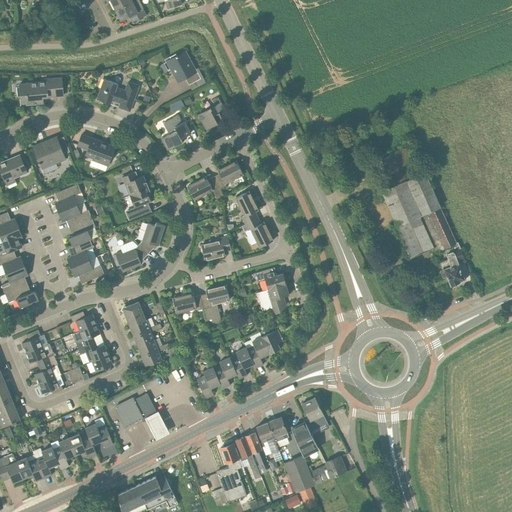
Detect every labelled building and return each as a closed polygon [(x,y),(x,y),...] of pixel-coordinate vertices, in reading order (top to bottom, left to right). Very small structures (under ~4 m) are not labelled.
[(110,0),(116,11),(133,2),(131,0),(110,0)] [(139,0),(135,0),(133,2),(116,11),(121,21),(130,16),(133,22),(146,15),(143,10),(144,9),(139,0)] [(170,0),(166,1),(168,9),(182,4),(180,0),(170,0)] [(186,54),(185,51),(177,56),(176,53),(164,59),(174,76),(175,75),(177,79),(180,80),(181,81),(185,79),(189,85),(200,79),(189,58),(190,57),(187,53),(186,54)] [(46,97),(47,95),(47,94),(63,92),(62,78),(46,79),(46,82),(20,84),(20,87),(16,87),(17,97),(21,96),(22,105),(43,103),(43,97),(46,97)] [(125,91),(116,87),(118,84),(104,79),(97,99),(110,104),(112,99),(121,102),(119,107),(130,111),(139,86),(128,82),(125,91)] [(189,97),(183,100),(186,105),(192,103),(189,97)] [(180,100),(175,103),(179,110),(184,107),(180,100)] [(198,114),(206,129),(217,124),(217,125),(218,124),(218,123),(219,122),(219,123),(224,120),(221,117),(227,114),(221,102),(198,114)] [(182,123),(178,116),(163,123),(169,135),(162,138),(168,150),(183,142),(181,138),(191,133),(184,122),(182,123)] [(109,164),(115,147),(82,134),(77,146),(88,150),(85,155),(92,158),(92,160),(99,163),(100,161),(109,164)] [(66,159),(57,137),(45,141),(40,143),(33,146),(42,169),(66,159)] [(423,173),(410,145),(377,160),(390,188),(382,191),(397,226),(397,227),(410,258),(434,247),(437,252),(444,249),(457,243),(425,173),(423,173)] [(14,160),(10,160),(0,163),(0,167),(7,185),(16,181),(14,177),(27,172),(21,157),(14,160)] [(214,177),(220,189),(227,186),(225,183),(243,174),(236,161),(218,171),(220,174),(214,177)] [(130,195),(148,188),(143,176),(136,178),(134,172),(122,177),(130,195)] [(220,189),(214,177),(208,180),(206,177),(188,186),(194,199),(212,190),(214,193),(218,200),(224,197),(220,189)] [(55,203),(59,212),(77,204),(74,196),(82,193),(78,184),(55,193),(59,201),(55,203)] [(150,192),(148,188),(130,195),(135,208),(128,211),(131,220),(151,212),(147,203),(151,201),(148,193),(150,192)] [(242,217),(245,224),(258,218),(255,211),(258,210),(249,191),(235,198),(244,216),(242,217)] [(89,210),(81,213),(77,204),(59,212),(62,222),(66,220),(69,228),(92,218),(89,210)] [(0,235),(19,228),(15,218),(11,220),(8,212),(0,214),(0,235)] [(90,239),(90,240),(98,236),(94,228),(96,227),(92,218),(69,228),(73,236),(69,237),(72,246),(73,247),(90,239)] [(258,218),(245,224),(246,224),(248,230),(251,229),(260,247),(273,241),(264,222),(261,224),(258,218)] [(139,245),(148,254),(156,245),(158,246),(165,225),(156,222),(155,225),(148,223),(142,241),(139,245)] [(0,255),(14,250),(22,247),(19,239),(23,237),(19,228),(0,235),(0,255)] [(205,260),(225,255),(224,251),(231,250),(228,236),(220,238),(221,240),(201,245),(205,260)] [(90,240),(90,239),(73,247),(72,246),(67,248),(71,257),(67,258),(71,268),(89,260),(86,251),(94,248),(90,240)] [(457,243),(444,249),(448,259),(440,262),(442,270),(441,271),(443,276),(447,275),(451,286),(465,280),(458,262),(465,259),(458,242),(457,243)] [(148,254),(139,245),(135,249),(123,254),(122,251),(115,254),(123,272),(142,264),(141,262),(148,254)] [(14,250),(0,255),(0,275),(6,273),(25,266),(21,256),(17,258),(14,250)] [(104,274),(97,257),(89,260),(71,268),(74,277),(78,275),(82,283),(104,274)] [(28,275),(25,266),(6,273),(9,282),(1,285),(5,294),(28,284),(25,277),(28,275)] [(268,289),(268,290),(273,288),(286,284),(283,274),(277,275),(275,267),(255,273),(258,282),(265,280),(268,289)] [(28,284),(5,294),(9,302),(16,299),(20,308),(39,300),(35,291),(31,292),(28,284)] [(283,297),(289,295),(286,284),(273,288),(268,290),(268,289),(260,292),(266,302),(270,301),(272,308),(286,304),(283,297)] [(206,290),(207,293),(200,295),(204,309),(207,324),(221,321),(219,315),(216,316),(214,308),(217,307),(216,303),(230,300),(226,285),(206,290)] [(204,309),(200,295),(194,297),(193,293),(173,298),(176,313),(196,308),(197,311),(204,309)] [(138,302),(131,305),(127,306),(124,312),(125,312),(130,326),(146,320),(138,302)] [(160,314),(164,312),(160,302),(156,304),(160,314)] [(273,315),(288,311),(286,304),(272,308),(271,308),(273,315)] [(80,331),(96,324),(92,314),(85,317),(83,311),(70,316),(73,322),(76,321),(80,331)] [(151,332),(156,330),(154,326),(149,328),(146,320),(130,326),(134,336),(150,330),(151,332)] [(96,324),(80,331),(72,334),(76,343),(78,342),(81,348),(84,347),(95,342),(93,336),(100,334),(96,324)] [(262,336),(270,353),(280,349),(277,343),(283,341),(278,329),(262,336)] [(22,343),(26,353),(43,346),(39,336),(41,336),(38,330),(26,334),(29,340),(22,343)] [(138,346),(154,340),(151,332),(150,330),(134,336),(138,346)] [(270,353),(262,336),(260,332),(250,336),(251,339),(244,342),(246,347),(247,349),(253,364),(255,368),(263,364),(260,357),(269,353),(270,354),(270,353)] [(66,346),(75,343),(72,334),(63,337),(66,346)] [(142,356),(158,350),(159,352),(164,350),(162,346),(157,348),(154,340),(138,346),(142,356)] [(98,348),(95,342),(84,347),(90,362),(92,361),(92,362),(109,355),(105,345),(98,348)] [(49,343),(43,346),(26,353),(30,363),(37,360),(39,365),(56,359),(53,353),(49,343)] [(244,368),(253,364),(247,349),(246,347),(236,352),(238,356),(231,360),(237,374),(239,379),(247,375),(244,368)] [(162,360),(159,352),(158,350),(142,356),(146,366),(162,360)] [(113,365),(109,355),(92,362),(96,371),(113,365)] [(231,360),(230,357),(219,362),(221,366),(214,369),(214,370),(220,383),(220,384),(222,388),(230,385),(227,378),(237,374),(231,360)] [(58,365),(56,359),(39,365),(42,371),(35,374),(39,384),(55,377),(60,375),(61,375),(57,365),(58,365)] [(79,367),(74,369),(78,381),(84,379),(83,376),(79,367)] [(220,383),(214,370),(214,369),(213,367),(203,372),(205,376),(197,380),(206,398),(214,395),(211,388),(220,384),(220,383)] [(78,381),(74,369),(71,370),(70,371),(68,372),(72,384),(78,381)] [(59,386),(55,377),(39,384),(43,394),(51,390),(53,394),(63,389),(61,385),(59,386)] [(0,403),(12,399),(8,389),(0,392),(0,403)] [(134,401),(142,417),(143,419),(146,418),(158,412),(148,393),(134,401)] [(311,433),(312,436),(330,428),(314,397),(302,403),(309,417),(304,420),(311,433)] [(142,417),(134,401),(133,398),(115,407),(125,426),(142,417)] [(0,414),(0,415),(16,409),(12,399),(0,403),(0,414)] [(0,429),(5,427),(5,426),(20,419),(16,409),(0,415),(0,429)] [(165,420),(160,411),(158,412),(146,418),(151,427),(158,440),(172,433),(165,420)] [(268,422),(276,442),(289,437),(281,417),(268,422)] [(312,436),(311,433),(304,420),(305,422),(292,429),(305,455),(318,448),(312,436)] [(278,447),(276,442),(268,422),(257,426),(262,441),(260,442),(263,452),(271,448),(272,453),(279,450),(278,447)] [(85,428),(88,435),(92,444),(93,444),(102,440),(105,447),(113,444),(105,425),(98,428),(96,424),(85,428)] [(8,438),(13,436),(9,427),(4,429),(8,438)] [(254,459),(261,476),(267,474),(260,459),(257,450),(261,449),(255,433),(245,436),(254,459)] [(88,435),(81,438),(79,434),(69,438),(76,454),(85,451),(88,457),(97,454),(93,444),(92,444),(88,435)] [(255,479),(261,476),(254,459),(245,436),(236,440),(242,456),(240,457),(243,467),(249,464),(255,479)] [(66,458),(76,454),(69,438),(59,442),(60,446),(53,449),(53,450),(59,464),(58,464),(60,469),(69,465),(66,458)] [(243,467),(240,457),(239,458),(233,441),(226,444),(227,445),(223,447),(224,449),(221,450),(228,469),(236,466),(237,469),(243,467)] [(53,450),(53,449),(52,447),(42,451),(44,456),(36,459),(44,478),(52,475),(49,468),(58,464),(59,464),(53,450)] [(23,478),(16,462),(12,454),(0,458),(0,473),(3,480),(11,477),(13,482),(23,478)] [(44,478),(36,459),(34,454),(27,457),(16,462),(23,478),(33,474),(36,481),(44,478)] [(311,475),(308,467),(303,455),(284,463),(296,492),(300,491),(310,487),(315,485),(311,475)] [(328,468),(343,462),(340,456),(326,462),(328,468)] [(311,475),(315,485),(347,472),(343,462),(328,468),(311,475)] [(228,469),(217,473),(227,503),(247,496),(237,469),(236,466),(228,469)] [(156,476),(136,485),(144,501),(144,502),(163,492),(171,511),(172,511),(181,507),(167,475),(157,480),(156,476)] [(295,492),(291,483),(285,485),(286,487),(280,489),(282,496),(288,493),(288,494),(295,492)] [(144,501),(136,485),(117,494),(121,511),(127,511),(126,509),(144,501)] [(315,500),(310,487),(300,491),(305,504),(315,500)] [(298,494),(285,499),(289,508),(301,503),(298,494)]
